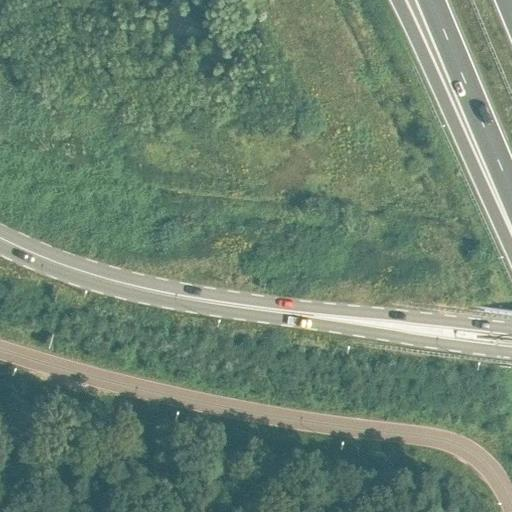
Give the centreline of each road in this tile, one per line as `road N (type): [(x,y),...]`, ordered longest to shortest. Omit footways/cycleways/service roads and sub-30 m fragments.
road 1 (unclassified): [(511,507),(496,477),(447,440),(165,394),(0,348)]
road 2 (tertiary): [(397,320),(114,281),(0,235)]
road 3 (trunk): [(398,0),(511,256)]
road 4 (trunk): [(428,0),(511,207)]
